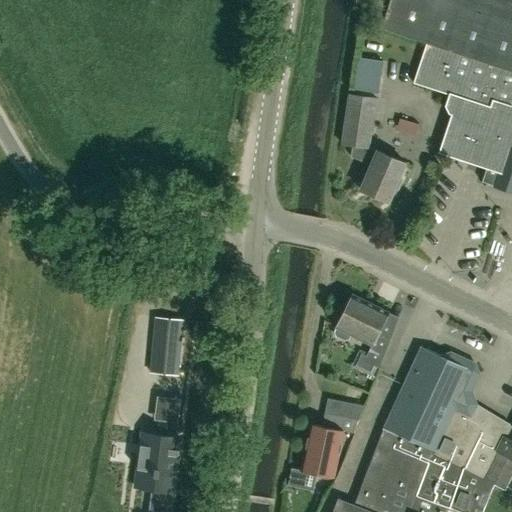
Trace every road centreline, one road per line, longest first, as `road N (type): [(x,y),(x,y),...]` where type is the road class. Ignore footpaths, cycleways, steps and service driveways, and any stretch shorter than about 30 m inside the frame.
road 1 (unclassified): [(258,218),(112,219),(75,210),(42,188),(0,126)]
road 2 (tertiary): [(221,511),(258,218)]
road 3 (tertiary): [(511,326),(328,233),(258,218)]
road 4 (tertiary): [(258,218),(286,0)]
